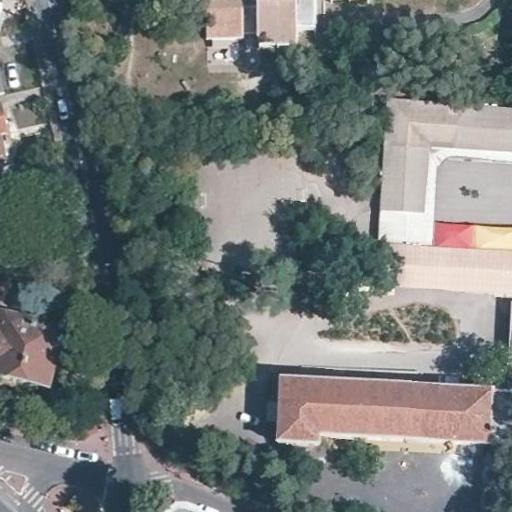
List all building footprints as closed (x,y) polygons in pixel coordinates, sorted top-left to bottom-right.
[(206,0),(206,10),(242,12),(242,8),(258,9),(258,36),(295,36),(296,28),(296,21),(316,22),(316,0),(206,0)] [(511,161),(511,123),(432,120),(430,157),(400,155),(397,208),(435,210),(438,157),(511,161)] [(511,161),(438,157),(435,210),(397,208),(396,218),(435,220),(434,244),(444,245),(448,168),(511,171),(511,161)] [(435,220),(396,218),(395,242),(434,244),(435,220)] [(511,294),(511,226),(480,224),(478,251),(372,245),(369,286),(511,294)] [(76,357),(81,335),(0,313),(0,375),(49,388),(58,352),(76,357)] [(324,356),(323,382),(443,389),(444,363),(324,356)] [(511,511),(511,393),(443,389),(323,382),(280,380),(276,443),(315,445),(315,435),(489,446),(485,511),(511,511)]
